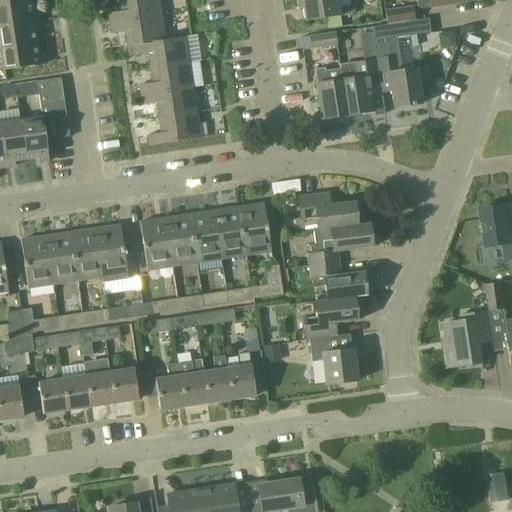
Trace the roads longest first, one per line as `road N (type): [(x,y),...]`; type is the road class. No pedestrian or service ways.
road 1 (residential): [(0,475),(408,410)]
road 2 (residential): [(408,410),(395,322),(442,187)]
road 3 (residential): [(282,158),(102,183)]
road 4 (residential): [(442,187),(378,160),(282,158)]
road 5 (residential): [(282,158),(260,0)]
road 6 (residential): [(455,156),(511,13)]
